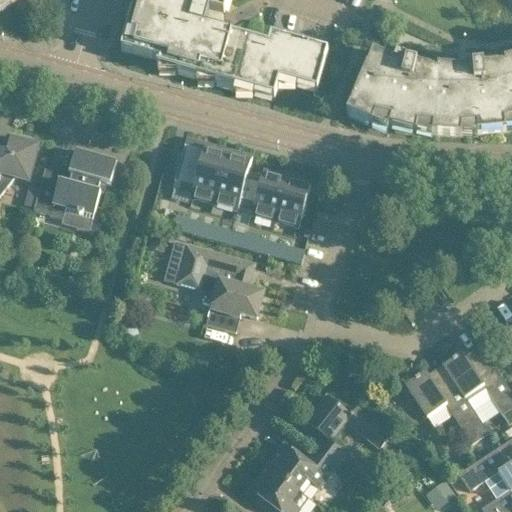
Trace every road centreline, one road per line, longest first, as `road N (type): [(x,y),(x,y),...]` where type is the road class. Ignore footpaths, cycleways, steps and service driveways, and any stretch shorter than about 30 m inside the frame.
road 1 (tertiary): [(363,156),(73,75)]
road 2 (residential): [(191,511),(321,325)]
road 3 (residential): [(321,325),(407,349),(511,283)]
road 4 (residential): [(321,325),(363,156)]
road 5 (tertiary): [(511,165),(363,156)]
